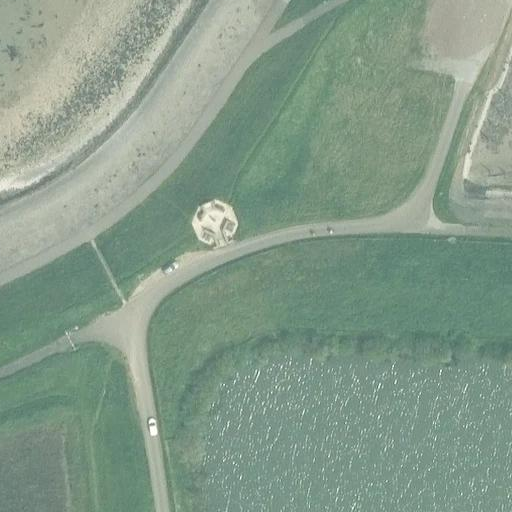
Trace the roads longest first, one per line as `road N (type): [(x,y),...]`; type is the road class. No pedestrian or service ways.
road 1 (unclassified): [(129,315),(185,273),(244,248),(305,234),(417,226),(444,176),(509,0)]
road 2 (unclassified): [(160,511),(129,315)]
road 3 (unclassified): [(0,374),(129,315)]
